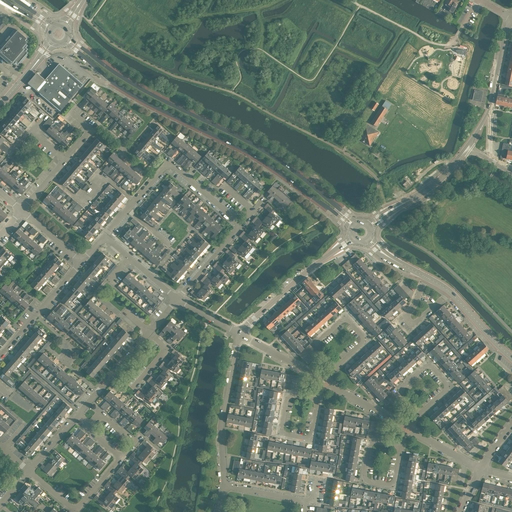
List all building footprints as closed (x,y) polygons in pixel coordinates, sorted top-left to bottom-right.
[(445,0),(444,1),(445,2),(444,4),(448,6),(449,7),(448,9),(452,12),(455,6),(459,0),(458,0),(445,0)] [(0,45),(0,54),(10,64),(12,62),(14,64),(16,62),(18,63),(20,61),(21,61),(22,60),(23,59),(24,58),(25,57),(25,56),(26,54),(28,52),(26,50),(27,48),(25,47),(27,45),(25,43),(27,41),(25,40),(27,38),(16,28),(14,29),(0,45)] [(46,81),(37,91),(60,111),(83,84),(58,63),(44,80),(46,81)] [(46,81),(44,80),(37,73),(28,83),(37,91),(46,81)] [(87,97),(80,106),(82,108),(89,99),(95,93),(96,91),(92,87),(85,95),(87,97)] [(474,92),(473,99),(481,101),(482,93),(483,91),(474,89),(474,92)] [(497,95),(495,103),(501,104),(503,96),(504,92),(500,92),(500,94),(497,93),(497,95)] [(92,102),(88,106),(90,108),(94,103),(100,97),(95,93),(89,99),(92,102)] [(26,97),(22,102),(37,115),(39,112),(31,104),(32,102),(26,97)] [(97,106),(93,110),(95,112),(99,107),(104,101),(100,97),(94,103),(97,106)] [(381,105),(370,122),(376,126),(387,109),(391,103),(385,100),(381,105)] [(101,110),(98,114),(100,115),(103,111),(109,105),(104,101),(99,107),(101,110)] [(374,101),(370,107),(374,110),(378,103),(374,101)] [(19,103),(17,105),(18,106),(24,112),(26,109),(35,117),(37,115),(22,102),(21,103),(20,103),(19,103)] [(106,113),(100,120),(102,122),(109,114),(115,108),(113,105),(113,104),(111,103),(110,103),(109,105),(103,111),(106,113)] [(18,106),(14,111),(29,124),(31,122),(22,114),(24,112),(18,106)] [(112,116),(108,120),(110,122),(114,118),(120,112),(115,108),(109,114),(112,116)] [(11,113),(9,114),(10,115),(10,116),(16,121),(18,119),(27,126),(29,124),(14,111),(12,113),(11,113)] [(117,120),(109,129),(111,130),(119,122),(124,116),(125,115),(120,111),(120,112),(114,118),(117,120)] [(10,116),(6,120),(21,133),(23,131),(14,123),(16,121),(10,116)] [(121,124),(118,128),(120,130),(123,126),(129,120),(124,116),(119,122),(121,124)] [(6,120),(2,125),(8,130),(10,128),(19,136),(21,133),(6,120)] [(126,128),(122,132),(124,134),(128,130),(133,124),(129,120),(123,126),(126,128)] [(48,128),(46,130),(51,134),(60,124),(58,122),(56,125),(55,125),(53,127),(51,125),(50,125),(48,128)] [(364,123),(356,136),(369,145),(378,131),(368,125),(364,123)] [(60,124),(51,134),(55,138),(60,133),(57,131),(60,128),(59,128),(61,125),(60,124)] [(130,132),(127,136),(129,138),(138,128),(133,124),(128,130),(130,132)] [(155,127),(154,129),(166,140),(169,142),(171,139),(161,131),(163,129),(158,124),(157,124),(156,124),(155,126),(155,127)] [(2,125),(0,127),(0,131),(13,143),(15,141),(6,133),(8,130),(2,125)] [(60,133),(55,138),(60,142),(69,132),(73,127),(71,125),(65,132),(63,132),(62,131),(60,133)] [(154,129),(150,133),(155,138),(157,136),(164,142),(166,140),(154,129)] [(69,132),(60,142),(65,146),(69,141),(66,138),(68,136),(71,133),(69,132)] [(150,133),(146,138),(156,147),(159,149),(161,148),(158,145),(155,143),(154,139),(155,138),(150,133)] [(0,134),(0,143),(7,149),(9,147),(3,141),(5,139),(0,134)] [(177,135),(171,142),(176,146),(181,139),(177,135)] [(96,138),(92,143),(99,149),(103,144),(96,138)] [(146,138),(142,143),(147,147),(150,149),(152,146),(155,148),(156,147),(146,138)] [(173,150),(169,155),(171,157),(171,156),(175,152),(178,148),(181,150),(186,144),(181,139),(176,146),(173,150)] [(92,143),(88,148),(95,153),(99,149),(92,143)] [(142,143),(138,147),(152,159),(154,157),(145,150),(147,147),(142,143)] [(176,161),(178,163),(191,148),(192,147),(192,146),(188,143),(187,143),(186,144),(181,150),(184,152),(180,157),(180,156),(176,161)] [(134,152),(138,156),(140,157),(141,156),(143,156),(151,162),(153,160),(152,159),(138,147),(134,152)] [(88,148),(84,152),(91,158),(95,153),(88,148)] [(191,148),(178,163),(180,165),(181,164),(188,156),(190,158),(196,152),(197,151),(194,148),(193,148),(193,149),(191,148)] [(208,151),(195,166),(197,168),(205,159),(207,161),(212,155),(208,151)] [(84,152),(80,157),(87,163),(95,170),(97,168),(89,160),(91,158),(84,152)] [(113,153),(107,159),(112,163),(117,157),(115,155),(116,155),(116,154),(113,152),(113,153)] [(183,167),(185,169),(189,164),(192,160),(195,162),(201,156),(196,152),(190,158),(183,167)] [(210,164),(202,172),(204,174),(217,159),(212,155),(207,161),(210,164)] [(80,157),(76,162),(83,167),(88,172),(91,175),(93,172),(85,165),(87,163),(80,157)] [(109,167),(105,171),(107,174),(111,168),(114,165),(116,167),(122,161),(117,157),(112,163),(109,166),(109,167)] [(217,159),(204,174),(207,176),(214,168),(216,170),(222,163),(223,162),(218,158),(217,159)] [(116,167),(109,176),(111,177),(119,169),(121,171),(127,165),(122,161),(116,167)] [(76,162),(72,166),(79,172),(83,167),(76,162)] [(219,172),(211,180),(213,182),(226,168),(222,163),(216,170),(219,172)] [(7,164),(0,172),(0,175),(0,176),(0,177),(2,179),(3,179),(8,173),(5,171),(7,168),(9,166),(7,164)] [(121,171),(119,174),(121,175),(123,173),(126,175),(131,169),(127,165),(121,171)] [(72,166),(68,171),(83,184),(85,182),(77,174),(79,172),(72,166)] [(239,166),(226,181),(229,183),(236,174),(239,176),(244,170),(243,169),(243,168),(242,166),(241,166),(241,167),(239,166)] [(226,168),(213,182),(216,185),(224,176),(226,178),(231,172),(226,168)] [(131,169),(126,175),(128,178),(126,180),(128,182),(136,173),(131,169)] [(8,173),(3,179),(3,178),(8,182),(17,172),(15,170),(13,173),(12,172),(10,175),(8,173)] [(241,178),(234,187),(236,189),(249,174),(244,170),(239,176),(241,178)] [(68,171),(64,176),(70,181),(73,179),(81,186),(83,184),(68,171)] [(17,172),(8,182),(12,186),(17,181),(17,180),(15,178),(17,177),(16,176),(18,174),(17,172)] [(136,173),(128,182),(130,183),(132,181),(135,183),(135,184),(136,183),(136,184),(137,184),(139,181),(138,180),(141,177),(136,173)] [(249,174),(236,189),(238,191),(244,184),(246,186),(253,178),(249,174)] [(61,180),(60,181),(66,186),(69,183),(71,185),(71,186),(77,191),(79,189),(70,181),(64,176),(62,177),(61,177),(60,179),(61,180)] [(249,188),(243,195),(245,197),(258,182),(259,181),(259,180),(255,177),(253,178),(246,186),(249,188)] [(17,181),(12,186),(17,190),(26,180),(24,178),(22,181),(21,180),(19,183),(17,181)] [(26,180),(17,190),(21,194),(26,189),(25,187),(24,185),(28,181),(26,180)] [(169,180),(165,184),(166,185),(177,195),(180,197),(182,195),(175,189),(177,187),(169,180)] [(258,182),(245,197),(248,199),(255,190),(258,192),(263,186),(258,182)] [(107,185),(106,187),(109,190),(110,192),(111,192),(114,195),(121,201),(125,196),(118,190),(116,193),(112,189),(107,185)] [(166,185),(163,189),(170,195),(172,193),(176,196),(177,195),(166,185)] [(270,193),(266,197),(269,198),(276,189),(275,188),(275,187),(275,186),(273,185),(272,185),(267,191),(270,193)] [(49,193),(43,199),(48,204),(55,195),(59,191),(61,189),(59,187),(52,195),(49,193)] [(276,189),(269,198),(271,200),(273,197),(276,199),(281,193),(283,191),(278,187),(276,189)] [(162,188),(159,192),(173,204),(175,202),(169,197),(170,195),(163,189),(162,188)] [(55,195),(48,204),(53,208),(59,201),(59,200),(57,198),(57,197),(61,193),(63,191),(61,189),(59,191),(55,195)] [(278,201),(275,205),(278,206),(286,197),(287,195),(283,191),(281,193),(276,199),(278,201)] [(159,192),(156,195),(157,196),(164,203),(165,201),(172,206),(173,204),(159,192)] [(184,194),(174,206),(176,208),(177,207),(180,203),(182,205),(188,198),(184,194)] [(114,195),(110,200),(117,205),(121,201),(114,195)] [(157,196),(153,200),(164,209),(167,212),(169,210),(162,204),(164,203),(157,196)] [(286,197),(278,206),(280,208),(283,204),(287,208),(293,202),(288,198),(287,199),(286,197)] [(181,210),(180,211),(181,213),(183,212),(192,201),(188,198),(182,205),(184,206),(181,210)] [(110,200),(106,204),(113,210),(117,205),(110,200)] [(153,200),(150,204),(157,210),(159,208),(165,214),(167,212),(164,209),(153,200)] [(59,201),(53,208),(58,212),(63,205),(65,203),(63,201),(61,203),(59,201)] [(181,213),(180,214),(182,216),(188,210),(190,211),(196,204),(192,201),(183,212),(181,213)] [(68,209),(62,216),(67,220),(73,213),(76,210),(76,209),(80,205),(78,203),(70,211),(68,209)] [(149,203),(146,207),(160,219),(162,218),(156,212),(157,210),(150,204),(149,203)] [(191,213),(186,219),(188,221),(200,208),(199,207),(200,206),(197,203),(196,204),(190,211),(191,213)] [(102,206),(100,208),(102,209),(109,215),(113,210),(106,204),(104,207),(102,206)] [(264,206),(263,206),(270,211),(266,216),(273,223),(275,224),(279,219),(279,218),(273,212),(274,211),(266,204),(265,204),(264,206)] [(63,205),(58,212),(62,216),(68,209),(63,205)] [(89,206),(87,208),(92,213),(93,212),(95,214),(95,215),(93,218),(94,218),(101,224),(105,219),(98,214),(94,210),(89,206)] [(146,207),(143,210),(144,211),(151,218),(152,216),(159,221),(160,219),(146,207)] [(200,208),(188,221),(190,222),(195,216),(197,218),(203,211),(200,208)] [(102,209),(98,214),(105,219),(109,215),(102,209)] [(144,211),(140,215),(154,227),(155,225),(149,220),(151,218),(144,211)] [(199,219),(194,226),(196,227),(198,225),(207,214),(203,211),(197,218),(199,219)] [(73,213),(67,220),(72,224),(77,217),(73,213)] [(207,214),(198,225),(200,227),(203,223),(205,224),(211,217),(207,214)] [(255,216),(253,218),(262,225),(264,223),(269,228),(273,223),(266,216),(261,221),(255,216)] [(206,226),(201,232),(203,234),(205,232),(215,221),(211,217),(205,224),(206,226)] [(79,218),(77,220),(80,223),(83,225),(86,228),(92,233),(96,229),(90,223),(88,226),(85,224),(82,221),(79,218)] [(94,218),(90,223),(96,229),(101,224),(94,218)] [(253,218),(251,221),(256,225),(252,229),(259,236),(264,231),(260,227),(262,225),(253,218)] [(75,223),(74,224),(76,226),(77,224),(84,230),(82,233),(85,236),(85,237),(88,239),(89,239),(91,236),(91,235),(92,233),(86,228),(83,225),(80,223),(77,220),(75,223)] [(215,221),(205,232),(207,233),(210,229),(212,231),(218,224),(215,221)] [(123,235),(121,237),(125,240),(127,239),(136,228),(140,223),(138,222),(134,226),(132,229),(130,227),(129,228),(123,235)] [(136,228),(127,239),(130,242),(137,235),(135,233),(142,225),(140,223),(136,228)] [(214,233),(211,236),(213,238),(221,228),(222,227),(218,224),(212,231),(214,233)] [(19,228),(13,234),(18,239),(24,232),(19,228)] [(243,230),(241,232),(249,240),(251,237),(255,241),(259,236),(252,229),(248,234),(243,230)] [(137,235),(130,242),(134,245),(144,234),(146,231),(145,230),(139,236),(137,235)] [(144,234),(134,245),(138,249),(144,241),(145,240),(143,239),(149,232),(147,231),(146,231),(144,234)] [(24,232),(18,239),(23,243),(28,236),(24,232)] [(241,232),(239,235),(245,240),(241,245),(248,251),(253,246),(249,243),(251,241),(249,240),(241,232)] [(198,233),(196,235),(200,238),(198,240),(205,247),(209,243),(198,233)] [(28,236),(23,243),(27,247),(33,240),(28,236)] [(151,241),(142,252),(146,255),(152,248),(150,246),(156,239),(154,237),(153,238),(151,241)] [(144,241),(138,249),(142,252),(151,241),(151,240),(150,239),(147,242),(145,240),(144,241)] [(188,239),(187,241),(193,246),(192,248),(199,254),(202,250),(191,241),(188,239)] [(191,241),(202,250),(205,247),(198,240),(196,242),(193,239),(191,241)] [(33,240),(27,247),(32,251),(38,244),(33,240)] [(152,248),(146,255),(149,258),(162,244),(160,242),(154,250),(152,248)] [(38,244),(32,251),(37,255),(42,248),(38,244)] [(162,244),(149,258),(153,262),(160,253),(158,252),(164,245),(162,244)] [(231,244),(229,247),(237,254),(239,252),(244,256),(248,251),(241,245),(237,249),(231,244)] [(186,246),(184,249),(195,258),(199,254),(192,248),(190,250),(186,246)] [(0,249),(0,253),(5,258),(7,259),(11,255),(9,253),(3,248),(1,250),(0,249)] [(227,248),(225,251),(230,255),(225,259),(233,266),(235,267),(239,263),(239,261),(234,257),(235,255),(227,248)] [(160,253),(153,262),(157,265),(170,250),(168,249),(162,255),(160,253)] [(184,249),(183,250),(187,254),(185,256),(192,262),(195,258),(184,249)] [(102,253),(98,257),(105,263),(107,265),(109,263),(107,261),(109,258),(102,253)] [(180,254),(178,256),(189,266),(192,262),(185,256),(183,257),(180,254)] [(55,256),(51,260),(58,266),(61,269),(65,273),(67,270),(59,264),(62,261),(55,256)] [(178,256),(176,258),(180,261),(178,263),(186,269),(189,266),(178,256)] [(98,257),(94,262),(100,268),(101,268),(103,269),(104,267),(102,266),(105,263),(98,257)] [(355,261),(353,263),(357,268),(364,262),(360,258),(357,260),(355,261)] [(217,260),(215,263),(223,270),(225,268),(229,272),(231,272),(235,267),(233,266),(225,259),(221,264),(217,260)] [(51,260),(47,265),(53,271),(58,266),(51,260)] [(94,262),(90,267),(96,272),(100,268),(94,262)] [(173,262),(171,264),(182,273),(186,269),(178,263),(177,265),(173,262)] [(364,262),(357,268),(361,272),(368,267),(364,262)] [(215,263),(213,265),(219,270),(215,275),(222,282),(223,282),(225,282),(228,278),(228,276),(222,271),(223,270),(215,263)] [(171,264),(169,266),(173,269),(172,271),(179,277),(182,273),(171,264)] [(47,265),(43,270),(49,275),(53,271),(47,265)] [(162,266),(161,268),(176,281),(179,277),(172,271),(170,273),(162,266)] [(90,267),(86,271),(92,277),(93,277),(96,279),(98,277),(94,275),(96,272),(90,267)] [(362,273),(360,274),(361,276),(363,274),(365,277),(372,271),(368,267),(361,272),(362,273)] [(43,270),(39,275),(45,280),(49,275),(43,270)] [(86,271),(82,276),(88,282),(89,281),(91,284),(93,282),(91,279),(92,277),(86,271)] [(365,277),(363,279),(367,283),(376,276),(372,271),(365,277)] [(128,273),(123,279),(127,284),(133,277),(128,273)] [(39,275),(35,279),(41,285),(45,280),(39,275)] [(204,275),(202,277),(211,284),(213,282),(218,287),(222,282),(215,275),(210,280),(204,275)] [(348,275),(343,279),(349,286),(351,283),(356,288),(358,286),(348,275)] [(82,276),(78,281),(84,286),(87,288),(88,286),(86,284),(88,282),(82,276)] [(367,283),(366,285),(367,287),(371,283),(373,286),(380,280),(379,280),(380,279),(378,277),(377,277),(376,276),(367,283)] [(133,277),(127,284),(132,287),(132,288),(138,281),(133,277)] [(202,277),(200,280),(205,283),(201,288),(208,295),(213,290),(209,287),(211,284),(202,277)] [(301,286),(295,292),(297,294),(299,293),(305,287),(312,281),(307,277),(301,282),(299,284),(301,286)] [(35,279),(31,284),(37,290),(38,289),(41,285),(35,279)] [(343,279),(339,283),(344,290),(345,290),(346,291),(348,289),(352,293),(354,292),(349,286),(343,279)] [(373,286),(371,288),(375,292),(384,285),(380,280),(373,286)] [(5,283),(0,289),(0,290),(4,294),(10,288),(14,283),(12,281),(8,286),(5,283)] [(78,281),(74,285),(80,291),(82,293),(84,291),(82,289),(84,286),(78,281)] [(132,287),(131,289),(133,291),(134,289),(137,292),(142,285),(138,281),(132,288),(132,287)] [(308,289),(305,291),(307,293),(309,291),(315,286),(312,281),(305,287),(308,289)] [(339,283),(334,287),(340,294),(342,292),(344,293),(346,296),(348,294),(346,292),(345,291),(345,290),(344,290),(339,283)] [(74,285),(70,290),(76,296),(80,291),(74,285)] [(137,292),(135,293),(137,295),(138,294),(141,297),(141,296),(147,289),(142,285),(137,292)] [(371,296),(369,297),(371,299),(379,292),(381,295),(388,289),(389,288),(388,288),(386,286),(385,287),(384,285),(375,292),(371,296)] [(315,286),(309,291),(313,295),(319,290),(315,286)] [(334,287),(330,291),(335,298),(338,296),(342,300),(344,299),(340,294),(334,287)] [(10,288),(4,294),(9,298),(15,292),(10,288)] [(192,289),(190,291),(198,299),(200,297),(204,300),(208,295),(201,288),(197,293),(192,289)] [(147,289),(141,296),(146,300),(152,293),(147,289)] [(70,290),(66,295),(72,300),(73,301),(75,299),(77,299),(81,303),(82,305),(84,303),(76,296),(70,290)] [(313,295),(311,297),(314,300),(316,302),(324,295),(319,290),(313,295)] [(348,303),(347,304),(349,305),(348,306),(350,308),(351,308),(358,302),(356,299),(363,293),(361,291),(348,303)] [(15,292),(9,298),(14,302),(19,296),(15,292)] [(391,294),(395,299),(401,305),(405,301),(403,299),(401,297),(400,295),(398,297),(396,297),(393,292),(391,294)] [(19,296),(14,302),(18,306),(24,300),(26,297),(28,295),(26,293),(22,298),(19,296)] [(146,300),(144,301),(146,303),(148,301),(151,304),(156,297),(157,297),(157,296),(155,294),(154,294),(153,295),(152,293),(146,300)] [(295,294),(290,298),(296,304),(297,306),(299,305),(300,304),(304,309),(306,310),(308,308),(301,300),(295,294)] [(66,295),(61,300),(64,302),(71,308),(73,306),(70,303),(72,300),(66,295)] [(383,295),(381,297),(384,300),(386,303),(386,305),(385,306),(386,307),(392,313),(396,309),(391,303),(389,301),(383,295)] [(151,304),(148,307),(149,309),(150,309),(151,308),(151,309),(152,309),(153,309),(154,309),(155,309),(155,308),(156,308),(161,302),(162,301),(161,300),(159,299),(158,299),(156,297),(151,304)] [(288,301),(286,302),(293,310),(294,309),(293,307),(296,304),(290,298),(290,299),(290,298),(289,298),(288,300),(287,300),(288,301)] [(90,299),(84,305),(89,309),(94,303),(90,299)] [(395,299),(391,303),(396,309),(401,305),(395,299)] [(24,300),(18,306),(23,310),(29,304),(24,300)] [(336,301),(331,305),(337,311),(338,310),(339,310),(342,308),(341,307),(336,301)] [(358,302),(351,308),(355,312),(361,307),(359,305),(361,303),(359,301),(358,302)] [(377,301),(374,303),(387,317),(392,313),(386,307),(385,306),(384,305),(383,307),(382,307),(377,301)] [(286,302),(282,306),(287,312),(290,310),(291,311),(293,310),(286,302)] [(94,303),(89,309),(94,313),(99,307),(94,303)] [(326,304),(324,306),(327,309),(332,315),(337,311),(331,305),(329,303),(327,305),(326,304)] [(53,310),(47,316),(52,321),(64,306),(62,304),(55,312),(53,310)] [(361,307),(355,312),(359,317),(365,311),(363,309),(365,307),(363,305),(361,307)] [(443,305),(437,310),(439,313),(437,314),(439,316),(441,314),(441,315),(447,309),(443,305)] [(64,306),(52,321),(57,325),(62,318),(60,316),(64,311),(67,308),(64,306)] [(282,306),(277,310),(284,318),(285,317),(284,315),(287,312),(282,306)] [(99,307),(94,313),(98,317),(104,311),(99,307)] [(327,309),(322,313),(328,319),(332,315),(327,309)] [(435,320),(433,322),(437,326),(439,325),(438,325),(445,319),(451,314),(447,309),(441,315),(443,317),(436,322),(435,320)] [(277,310),(273,314),(278,320),(281,318),(283,319),(284,318),(277,310)] [(365,311),(359,317),(363,321),(371,315),(367,310),(365,311)] [(104,311),(98,317),(103,321),(108,315),(104,311)] [(316,311),(314,312),(318,317),(323,323),(328,319),(322,313),(320,315),(316,311)] [(62,318),(57,325),(61,329),(69,319),(71,317),(74,314),(72,312),(71,312),(66,318),(65,320),(62,318)] [(451,314),(445,319),(447,322),(445,323),(447,325),(449,323),(455,318),(453,316),(454,316),(454,315),(452,313),(451,313),(451,314)] [(273,314),(268,318),(275,326),(279,322),(278,320),(273,314)] [(371,315),(363,321),(367,326),(373,320),(376,318),(374,316),(371,314),(371,315)] [(97,328),(96,329),(101,333),(102,331),(100,329),(105,323),(108,325),(113,319),(108,315),(103,321),(97,328)] [(3,317),(0,319),(0,323),(5,327),(8,330),(12,334),(14,331),(10,328),(7,325),(9,322),(3,317)] [(318,317),(313,321),(319,327),(323,323),(318,317)] [(377,325),(371,330),(375,335),(381,329),(383,328),(381,326),(381,325),(387,319),(385,317),(384,319),(377,325)] [(268,318),(264,322),(269,329),(270,330),(272,328),(273,328),(275,330),(277,328),(275,326),(268,318)] [(455,318),(449,323),(451,326),(449,327),(451,329),(453,328),(459,322),(455,318)] [(69,319),(61,329),(66,333),(67,331),(72,326),(71,326),(69,324),(71,321),(69,319)] [(72,326),(67,331),(72,335),(79,327),(80,325),(83,322),(81,320),(78,323),(75,327),(73,325),(71,326),(72,326)] [(162,329),(159,333),(161,335),(167,328),(170,331),(175,324),(170,320),(162,329)] [(373,320),(367,326),(371,330),(377,325),(373,320)] [(308,321),(307,323),(309,325),(314,331),(319,327),(313,321),(310,324),(308,321)] [(428,324),(426,326),(433,334),(435,332),(433,330),(436,328),(431,322),(430,322),(429,322),(427,324),(428,324)] [(459,322),(453,328),(457,332),(463,327),(459,322)] [(383,330),(382,331),(384,334),(384,333),(386,333),(387,334),(388,333),(394,328),(390,323),(384,328),(385,329),(383,330)] [(170,336),(166,340),(168,342),(180,328),(175,324),(170,331),(172,333),(170,336)] [(309,325),(304,329),(310,335),(314,331),(309,325)] [(426,326),(422,330),(427,336),(428,338),(433,334),(426,326)] [(39,327),(35,332),(41,337),(42,338),(44,336),(43,335),(45,333),(39,327)] [(79,327),(72,335),(77,339),(82,333),(79,330),(80,329),(80,328),(79,327)] [(463,327),(457,332),(459,335),(457,337),(459,338),(460,338),(459,338),(466,331),(463,327)] [(123,328),(119,333),(125,339),(129,334),(127,332),(125,330),(123,328)] [(180,328),(168,342),(170,343),(176,337),(179,339),(185,332),(180,328)] [(394,328),(388,333),(393,337),(399,332),(398,332),(394,328)] [(82,333),(77,339),(81,343),(92,330),(90,329),(88,332),(87,331),(84,335),(82,333)] [(287,329),(281,335),(286,339),(292,334),(287,329)] [(92,330),(81,343),(86,347),(91,341),(89,339),(92,335),(95,332),(92,330)] [(422,330),(417,334),(423,340),(422,340),(424,342),(426,340),(425,338),(427,336),(422,330)] [(466,331),(459,338),(460,338),(462,340),(461,341),(463,343),(471,336),(469,334),(469,333),(469,332),(468,331),(467,331),(467,332),(466,331)] [(35,332),(31,337),(37,342),(41,338),(41,337),(35,332)] [(399,332),(393,337),(397,342),(403,336),(401,335),(402,335),(402,334),(400,332),(399,332)] [(119,333),(114,338),(121,344),(125,339),(119,333)] [(292,334),(286,339),(290,344),(296,339),(295,338),(292,334)] [(417,334),(413,338),(418,344),(420,347),(422,345),(420,342),(422,340),(423,340),(417,334)] [(403,336),(397,342),(399,345),(398,346),(399,348),(407,341),(403,336)] [(31,337),(27,342),(33,347),(37,342),(31,337)] [(91,341),(86,347),(91,351),(96,345),(99,342),(102,339),(100,337),(97,340),(94,343),(91,341)] [(296,339),(290,344),(294,349),(300,343),(302,342),(303,340),(301,338),(299,340),(297,337),(295,338),(296,339)] [(114,338),(110,343),(117,348),(121,344),(114,338)] [(300,343),(294,349),(298,353),(301,351),(303,349),(304,348),(302,345),(306,341),(304,339),(303,340),(302,342),(300,343)] [(378,341),(374,345),(379,351),(384,347),(378,341)] [(478,341),(476,343),(479,346),(484,352),(489,348),(483,342),(481,344),(478,341)] [(27,342),(23,346),(29,352),(33,347),(27,342)] [(107,347),(106,347),(113,353),(117,348),(110,343),(107,347)] [(374,345),(369,349),(375,355),(377,353),(381,357),(382,358),(384,356),(379,351),(374,345)] [(412,345),(410,347),(414,351),(420,357),(424,353),(418,347),(417,346),(416,347),(414,347),(412,345)] [(436,345),(430,350),(434,355),(440,349),(443,347),(441,345),(439,347),(436,345)] [(23,346),(19,351),(25,356),(29,352),(23,346)] [(105,349),(102,352),(109,358),(109,357),(110,357),(112,355),(112,354),(113,353),(106,347),(107,347),(106,346),(104,348),(105,349)] [(479,346),(474,350),(480,356),(484,352),(479,346)] [(175,355),(171,359),(178,366),(183,361),(179,358),(181,356),(173,349),(171,351),(175,355)] [(369,349),(365,353),(370,359),(371,359),(373,357),(375,358),(376,357),(375,355),(369,349)] [(440,349),(434,355),(438,359),(444,354),(440,349)] [(471,353),(470,354),(475,360),(477,358),(477,359),(478,359),(480,357),(479,356),(480,356),(474,350),(474,349),(473,349),(471,351),(471,352),(471,353)] [(19,351),(14,356),(21,361),(25,356),(19,351)] [(409,351),(407,353),(409,355),(415,361),(420,357),(414,351),(412,353),(409,351)] [(99,356),(98,357),(105,362),(109,358),(102,352),(99,356)] [(43,353),(38,359),(43,363),(48,357),(43,353)] [(365,353),(360,357),(366,363),(368,361),(371,364),(374,362),(371,359),(370,359),(365,353)] [(403,353),(401,355),(405,359),(411,365),(415,361),(409,355),(407,357),(403,353)] [(444,354),(438,359),(442,364),(448,358),(450,356),(449,354),(446,356),(444,354)] [(465,354),(463,356),(465,358),(471,364),(475,360),(470,354),(467,356),(465,354)] [(97,359),(94,361),(101,367),(105,362),(98,357),(99,356),(97,355),(96,358),(97,359)] [(14,356),(10,360),(17,366),(21,361),(14,356)] [(48,357),(43,363),(47,367),(53,361),(48,357)] [(358,358),(356,360),(356,361),(363,369),(365,366),(367,369),(370,367),(366,363),(360,357),(359,359),(358,358)] [(442,364),(442,365),(444,367),(445,366),(446,368),(454,362),(454,361),(452,359),(451,361),(448,358),(442,364)] [(163,361),(161,363),(169,370),(171,368),(174,371),(178,366),(171,359),(167,364),(163,361)] [(405,359),(401,363),(406,370),(411,365),(405,359)] [(10,360),(6,365),(12,370),(17,366),(10,360)] [(53,361),(47,367),(52,371),(57,365),(53,361)] [(94,361),(90,366),(97,372),(101,367),(94,361)] [(356,361),(352,365),(359,373),(361,371),(363,369),(356,361)] [(454,362),(446,368),(450,373),(456,367),(459,365),(457,363),(456,364),(454,362)] [(161,363),(159,366),(163,370),(159,374),(167,381),(171,376),(167,372),(169,370),(161,363)] [(397,364),(395,366),(402,374),(406,370),(401,363),(398,366),(397,364)] [(6,365),(2,370),(4,371),(6,373),(8,375),(12,370),(6,365)] [(57,365),(52,371),(57,375),(62,369),(57,365)] [(346,369),(346,370),(348,373),(349,373),(349,372),(354,377),(356,375),(357,376),(360,379),(358,381),(360,384),(364,380),(363,378),(362,377),(359,373),(352,365),(350,367),(350,366),(349,366),(346,369)] [(90,366),(86,371),(92,377),(97,372),(90,366)] [(395,366),(390,370),(392,371),(398,378),(402,374),(395,366)] [(456,367),(450,373),(454,377),(460,372),(460,371),(462,370),(461,368),(459,370),(456,367)] [(62,369),(57,375),(61,379),(67,373),(62,369)] [(468,375),(464,379),(466,381),(469,377),(472,380),(478,374),(474,370),(468,375)] [(388,372),(386,374),(393,382),(398,378),(392,371),(389,374),(388,372)] [(460,372),(454,377),(458,382),(464,376),(466,375),(464,373),(463,374),(460,372)] [(67,373),(61,379),(66,383),(71,377),(67,373)] [(150,375),(148,377),(157,385),(160,388),(162,386),(167,381),(159,374),(155,379),(150,375)] [(478,374),(472,380),(476,384),(482,379),(482,378),(482,377),(481,376),(480,376),(478,374)] [(370,376),(364,381),(369,386),(376,379),(378,377),(376,375),(373,379),(370,376)] [(376,379),(369,386),(373,390),(379,385),(381,383),(385,379),(387,377),(385,375),(379,380),(377,380),(376,379)] [(66,383),(64,385),(69,389),(76,381),(76,380),(76,379),(72,376),(71,377),(66,383)] [(148,377),(146,380),(152,385),(148,390),(156,396),(157,398),(158,398),(162,393),(162,392),(157,387),(156,388),(155,387),(157,385),(148,377)] [(469,390),(467,392),(469,394),(478,386),(480,389),(486,383),(486,382),(485,380),(484,380),(484,381),(482,379),(476,384),(473,387),(469,390)] [(24,381),(19,387),(24,391),(29,385),(24,381)] [(76,381),(69,389),(71,390),(74,393),(75,391),(81,385),(76,381)] [(480,389),(476,392),(477,394),(481,391),(484,394),(490,388),(491,387),(489,385),(488,385),(487,385),(486,383),(480,389)] [(29,385),(24,391),(28,395),(33,389),(29,385)] [(81,385),(75,391),(80,395),(85,389),(81,385)] [(379,385),(373,390),(377,395),(383,390),(386,387),(384,385),(381,388),(379,385)] [(491,389),(490,390),(492,392),(494,390),(500,396),(498,398),(503,404),(504,405),(506,403),(506,402),(508,400),(506,398),(504,396),(502,393),(500,391),(499,390),(498,389),(497,388),(495,386),(491,389)] [(462,388),(457,392),(463,398),(465,396),(467,397),(469,400),(471,398),(469,395),(467,394),(462,388)] [(33,389),(28,395),(33,399),(38,393),(33,389)] [(138,389),(136,392),(144,399),(149,403),(151,401),(154,403),(158,399),(157,398),(156,396),(148,390),(144,395),(138,389)] [(376,396),(378,398),(379,397),(381,399),(381,400),(384,397),(385,395),(388,393),(390,391),(388,389),(385,392),(383,390),(377,395),(376,396)] [(107,399),(101,406),(103,408),(115,394),(110,390),(104,397),(107,399)] [(457,392),(453,396),(458,402),(463,398),(457,392)] [(38,393),(33,399),(38,403),(43,397),(38,393)] [(115,394),(103,408),(105,410),(111,403),(114,405),(119,398),(115,394)] [(262,395),(262,397),(265,398),(266,399),(265,402),(267,402),(275,404),(276,398),(268,396),(262,395)] [(453,396),(448,400),(454,406),(458,402),(453,396)] [(38,403),(37,404),(42,408),(42,407),(48,401),(50,399),(47,397),(45,399),(43,397),(38,403)] [(114,409),(110,414),(112,416),(124,402),(119,398),(114,405),(116,407),(114,409)] [(487,404),(494,412),(499,408),(493,402),(490,398),(488,400),(490,402),(487,404)] [(493,402),(499,408),(503,404),(498,398),(493,402)] [(62,400),(58,404),(60,406),(66,411),(70,406),(64,401),(62,400)] [(448,400),(444,404),(449,410),(452,408),(453,410),(455,408),(454,406),(448,400)] [(124,402),(112,416),(114,418),(118,413),(120,411),(123,413),(129,407),(124,402)] [(444,404),(439,408),(445,414),(449,410),(444,404)] [(484,410),(490,416),(494,412),(487,404),(485,406),(487,408),(484,410)] [(56,410),(56,411),(62,416),(66,411),(60,406),(56,410)] [(126,415),(119,422),(122,424),(133,411),(129,407),(123,413),(126,415)] [(263,408),(262,414),(263,414),(265,414),(273,416),(274,410),(266,408),(263,408)] [(439,408),(435,412),(440,418),(443,416),(444,418),(446,416),(445,414),(439,408)] [(53,411),(51,414),(52,415),(56,419),(58,421),(58,420),(59,421),(60,421),(61,419),(61,418),(62,416),(56,411),(56,410),(55,409),(52,411),(53,411)] [(483,409),(479,413),(480,414),(485,420),(490,416),(484,410),(483,409)] [(133,411),(122,424),(124,426),(130,419),(132,421),(138,415),(139,413),(136,411),(134,410),(133,411)] [(468,410),(466,412),(471,418),(471,419),(469,421),(476,428),(481,424),(475,418),(470,412),(468,410)] [(435,412),(430,416),(436,422),(440,418),(435,412)] [(480,414),(475,418),(481,424),(485,420),(480,414)] [(48,420),(54,425),(58,421),(56,419),(52,415),(48,420)] [(138,415),(132,421),(137,425),(139,423),(143,419),(138,415)] [(343,423),(343,425),(349,427),(349,424),(351,417),(345,415),(343,423)] [(349,424),(349,427),(355,428),(356,426),(357,418),(351,417),(349,424)] [(454,422),(448,428),(452,432),(458,427),(464,421),(466,420),(464,417),(458,423),(457,423),(456,421),(454,422)] [(46,418),(44,420),(46,422),(44,425),(50,430),(54,425),(48,420),(46,418)] [(146,428),(143,432),(145,434),(153,425),(154,424),(155,424),(150,419),(149,421),(144,426),(146,428)] [(5,422),(0,427),(5,432),(10,426),(5,422)] [(153,425),(145,434),(148,436),(151,432),(153,434),(158,429),(159,428),(154,424),(153,425)] [(44,425),(40,429),(46,435),(50,430),(44,425)] [(155,437),(153,440),(155,442),(162,433),(164,431),(159,427),(159,428),(158,429),(153,434),(153,435),(155,437)] [(458,427),(452,432),(456,437),(462,431),(463,430),(462,428),(460,429),(458,427)] [(40,429),(36,434),(42,439),(46,435),(40,429)] [(68,437),(67,439),(67,440),(71,444),(83,431),(81,429),(75,436),(72,434),(69,437),(68,437)] [(83,431),(71,444),(76,448),(82,442),(79,440),(86,433),(83,431)] [(162,433),(155,442),(157,444),(160,440),(163,442),(167,437),(168,435),(164,431),(162,433)] [(462,431),(456,437),(460,441),(466,436),(468,434),(466,432),(464,434),(462,431)] [(36,434),(32,439),(38,444),(42,439),(36,434)] [(20,436),(15,441),(18,443),(20,441),(25,445),(23,447),(24,449),(23,451),(28,455),(30,454),(30,453),(30,454),(31,454),(33,452),(33,451),(32,451),(34,449),(28,444),(28,443),(21,438),(20,436)] [(347,439),(346,442),(352,443),(360,444),(361,438),(353,436),(351,436),(350,439),(347,439)] [(466,436),(460,441),(464,446),(466,444),(468,442),(471,440),(472,439),(470,437),(468,438),(466,436)] [(82,442),(76,448),(81,452),(87,446),(89,443),(93,439),(91,437),(84,444),(82,442)] [(28,443),(28,444),(34,449),(38,444),(32,439),(28,443)] [(141,442),(147,447),(143,451),(150,458),(155,453),(152,450),(154,448),(144,439),(141,442)] [(91,450),(85,456),(90,460),(102,447),(100,445),(94,452),(91,450)] [(87,446),(81,452),(85,456),(91,450),(87,446)] [(102,447),(90,460),(92,462),(91,463),(92,463),(94,465),(95,465),(101,458),(98,456),(100,453),(100,454),(104,449),(102,447)] [(55,455),(50,460),(57,466),(64,458),(54,450),(52,452),(55,455)] [(101,458),(95,465),(100,469),(105,462),(103,460),(109,453),(107,451),(101,458)] [(134,451),(131,453),(141,462),(143,460),(146,463),(150,458),(143,451),(139,455),(134,451)] [(511,454),(506,451),(503,456),(509,460),(511,461),(511,458),(511,457),(511,456),(511,454)] [(131,453),(129,456),(136,462),(132,467),(139,473),(144,468),(139,464),(141,462),(131,453)] [(503,456),(499,461),(505,465),(507,462),(509,464),(511,461),(509,460),(503,456)] [(45,466),(43,469),(50,475),(57,466),(50,460),(45,466)] [(329,463),(328,471),(334,472),(336,464),(336,462),(330,461),(330,463),(329,463)] [(121,465),(119,468),(129,477),(131,474),(135,478),(139,473),(132,467),(128,471),(121,465)] [(263,472),(262,480),(268,481),(270,471),(267,471),(267,470),(267,466),(264,466),(264,470),(263,472)] [(119,468),(117,470),(122,475),(118,480),(126,486),(130,481),(127,479),(129,477),(119,468)] [(109,480),(106,482),(116,491),(118,489),(121,491),(126,486),(118,480),(114,484),(109,480)] [(106,482),(104,485),(111,491),(107,495),(115,502),(119,497),(114,493),(116,491),(106,482)] [(483,482),(481,490),(485,491),(485,493),(487,493),(489,483),(483,482)] [(25,483),(22,487),(24,490),(25,490),(31,495),(35,489),(38,486),(35,485),(32,488),(31,488),(31,487),(30,486),(29,486),(25,483)] [(489,483),(487,493),(491,494),(491,492),(494,493),(495,485),(489,483)] [(35,489),(31,495),(36,500),(37,500),(39,498),(37,496),(39,493),(41,494),(44,491),(42,490),(38,486),(35,489)] [(350,495),(350,497),(356,498),(357,496),(358,488),(352,487),(350,495)] [(22,494),(18,499),(18,500),(20,501),(19,502),(19,503),(21,504),(22,504),(23,504),(26,501),(31,495),(25,490),(24,490),(22,492),(23,493),(24,493),(23,495),(22,494)] [(374,507),(373,509),(377,510),(378,508),(377,507),(376,506),(377,502),(381,502),(381,501),(382,493),(376,492),(374,502),(374,507)] [(96,494),(94,497),(104,505),(105,507),(107,504),(111,508),(116,503),(115,502),(107,495),(103,500),(96,494)] [(31,495),(26,501),(28,502),(29,501),(30,502),(29,503),(32,505),(33,504),(36,507),(39,503),(37,500),(36,500),(31,495)] [(329,498),(328,503),(329,504),(337,505),(338,505),(339,502),(345,503),(344,506),(347,507),(348,501),(346,500),(338,499),(331,498),(330,497),(329,498)] [(400,508),(399,511),(406,511),(407,509),(406,509),(407,508),(403,507),(404,501),(408,501),(409,499),(402,498),(402,500),(400,508)] [(474,503),(473,506),(474,506),(474,509),(482,511),(482,510),(484,511),(485,508),(483,508),(484,505),(478,503),(475,503),(474,503)]
